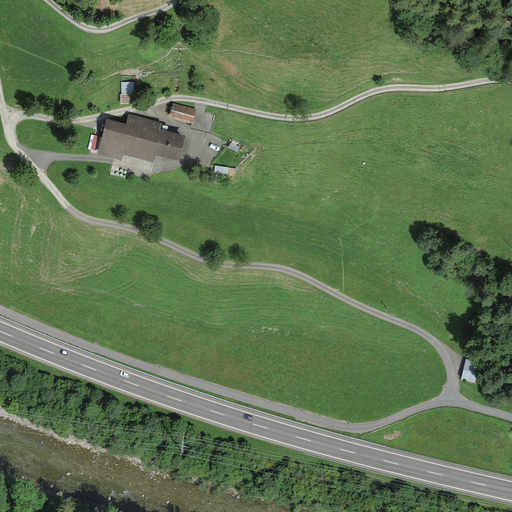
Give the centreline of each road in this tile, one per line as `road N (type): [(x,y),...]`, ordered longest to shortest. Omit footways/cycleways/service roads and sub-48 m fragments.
road 1 (trunk): [(511,491),(283,434),(0,329)]
road 2 (unclassified): [(511,418),(452,402),(362,428),(336,427),(0,311)]
road 3 (track): [(47,0),(101,30),(174,0)]
